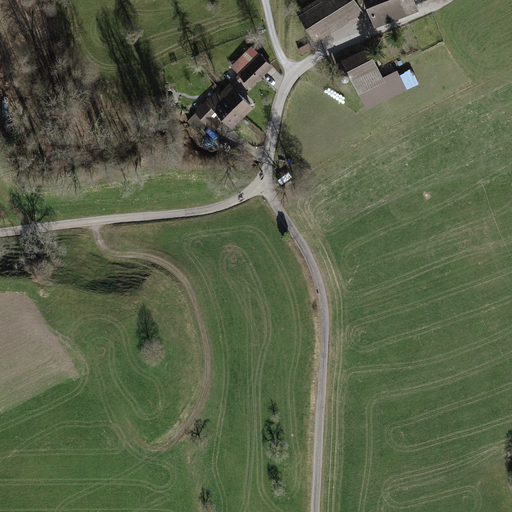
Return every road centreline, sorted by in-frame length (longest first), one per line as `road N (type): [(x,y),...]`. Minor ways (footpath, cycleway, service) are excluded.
road 1 (unclassified): [(263,183),(306,250),(322,293),(315,511)]
road 2 (track): [(94,221),(105,250),(172,269),(199,318),(204,386),(186,423),(158,449)]
road 3 (unclassified): [(446,0),(327,52),(293,76),(277,110),(263,183)]
road 4 (unclassified): [(0,233),(186,213),(236,200),(263,183)]
